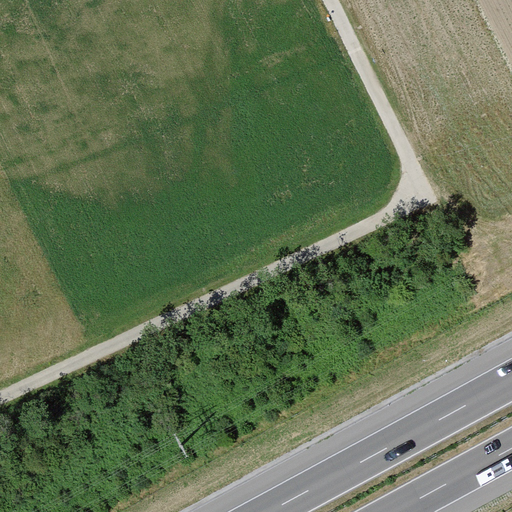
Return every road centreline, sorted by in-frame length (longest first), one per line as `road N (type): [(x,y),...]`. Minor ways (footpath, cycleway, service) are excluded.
road 1 (track): [(0,398),(402,207),(411,162),(330,0)]
road 2 (motorway): [(511,380),(269,511)]
road 3 (motorway): [(395,511),(511,448)]
